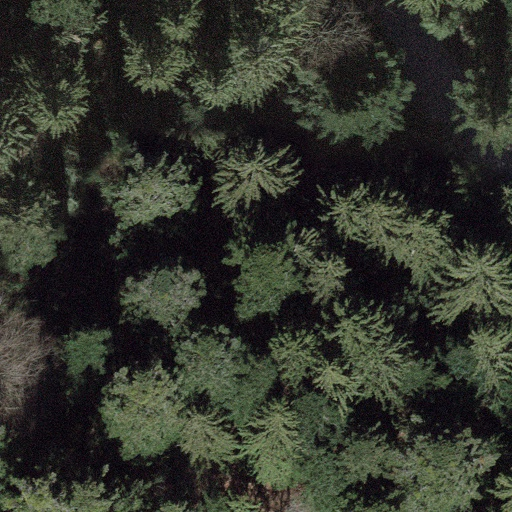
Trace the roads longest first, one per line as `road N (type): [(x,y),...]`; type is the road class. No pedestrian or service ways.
road 1 (track): [(469,136),(102,223),(0,192)]
road 2 (track): [(383,0),(511,196)]
